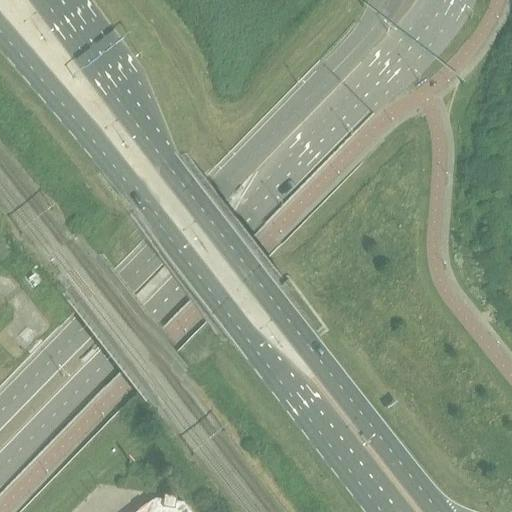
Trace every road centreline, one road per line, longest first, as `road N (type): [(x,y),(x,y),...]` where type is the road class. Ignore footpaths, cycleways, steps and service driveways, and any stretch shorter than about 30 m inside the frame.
road 1 (tertiary): [(0,471),(451,0)]
road 2 (primary): [(437,511),(168,166),(62,2)]
road 3 (primary): [(0,27),(377,511)]
road 4 (tertiary): [(360,41),(0,413)]
